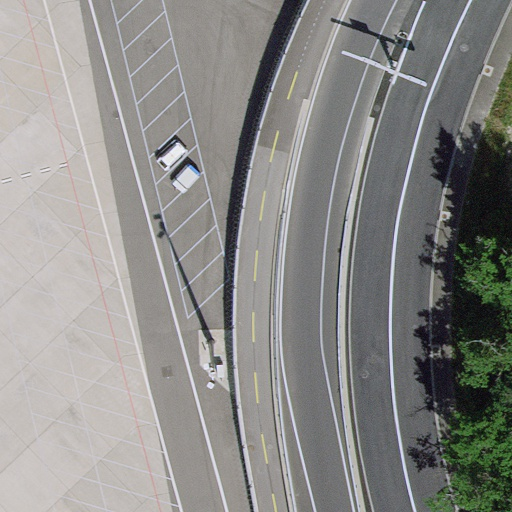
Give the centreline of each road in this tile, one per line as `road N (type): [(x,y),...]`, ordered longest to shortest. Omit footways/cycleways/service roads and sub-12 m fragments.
road 1 (primary): [(385,0),(341,105),(310,278),(309,360),(329,511)]
road 2 (secondary): [(415,511),(394,404),(395,264),(422,119),(466,0)]
